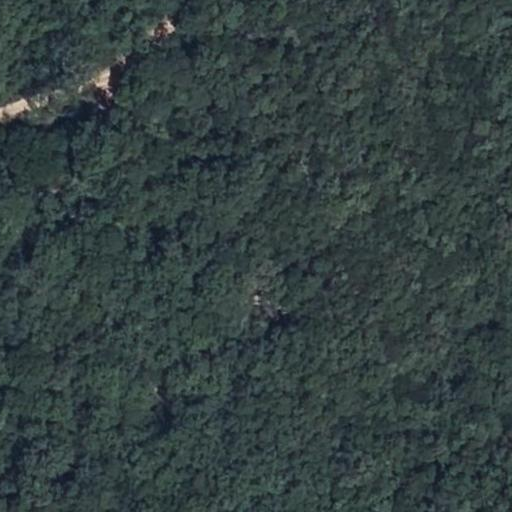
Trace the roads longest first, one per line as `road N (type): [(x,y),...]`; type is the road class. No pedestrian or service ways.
road 1 (track): [(0,280),(132,73)]
road 2 (track): [(132,73),(0,116)]
